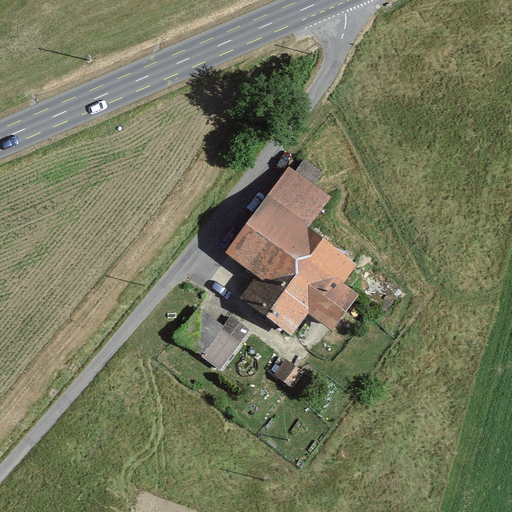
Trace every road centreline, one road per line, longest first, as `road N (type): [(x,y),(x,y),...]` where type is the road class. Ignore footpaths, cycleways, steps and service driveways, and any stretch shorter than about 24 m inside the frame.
road 1 (unclassified): [(319,4),(321,71),(0,462)]
road 2 (secondary): [(0,141),(319,4)]
